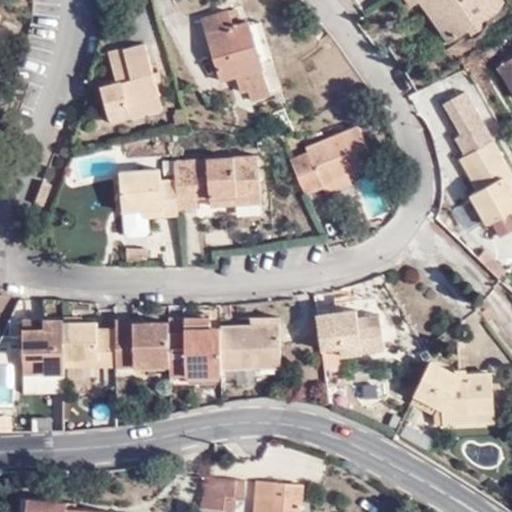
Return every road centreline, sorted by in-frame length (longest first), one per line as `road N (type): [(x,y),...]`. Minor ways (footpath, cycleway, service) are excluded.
road 1 (tertiary): [(482,511),(335,431),(261,417),(214,418),(111,441),(0,447)]
road 2 (unknown): [(394,238),(460,288),(511,349)]
